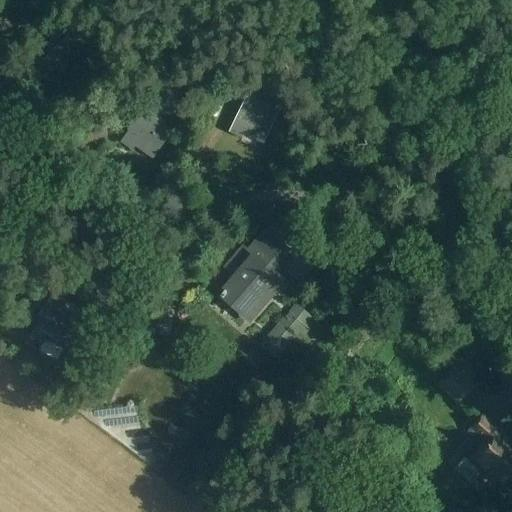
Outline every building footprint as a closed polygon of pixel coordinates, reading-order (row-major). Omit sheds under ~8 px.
[(52,33),(59,40),(69,31),(62,23),(52,33)] [(60,49),(33,75),(41,83),(45,79),(60,95),(83,73),(74,64),(80,57),(74,51),(76,48),(69,40),(60,49)] [(230,75),(238,79),(244,67),(237,63),(230,75)] [(252,91),(236,127),(232,134),(242,139),(246,131),(266,140),(279,111),(261,103),(263,97),(252,91)] [(153,157),(171,132),(155,120),(163,108),(151,101),(122,142),(133,150),(137,145),(153,157)] [(252,323),(284,286),(269,272),(287,250),(268,234),(249,256),(258,263),(226,300),(252,323)] [(43,345),(46,340),(65,350),(80,322),(81,319),(62,310),(65,303),(52,296),(31,339),(43,345)] [(117,318),(133,314),(129,299),(113,303),(117,318)] [(297,308),(264,347),(278,359),(311,320),(297,308)] [(157,327),(168,327),(168,316),(156,316),(157,327)] [(460,404),(475,388),(455,368),(439,385),(460,404)] [(490,445),(477,459),(505,485),(511,477),(511,444),(484,418),(473,430),(490,445)]
